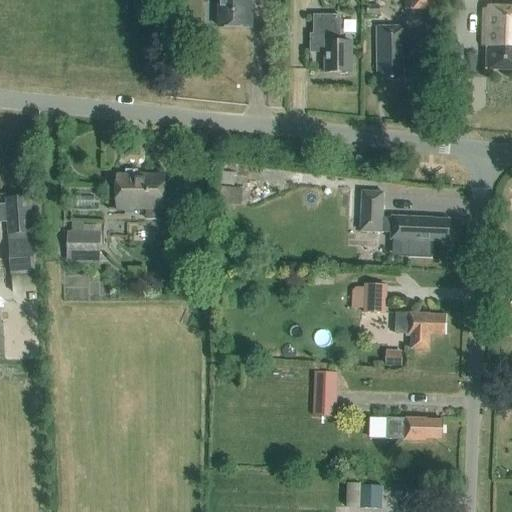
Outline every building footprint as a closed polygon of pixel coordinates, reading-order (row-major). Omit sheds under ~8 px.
[(217,0),(218,29),(247,28),(247,13),(250,13),(249,0),(217,0)] [(405,0),(406,11),(435,10),(434,0),(405,0)] [(380,16),(380,7),(366,7),(367,16),(380,16)] [(511,9),(484,8),(483,48),(487,49),(486,71),(511,71),(511,9)] [(340,43),(340,17),(314,17),(314,36),(311,36),(311,52),(326,52),(325,73),(351,73),(351,43),(340,43)] [(402,59),(408,59),(408,29),(378,28),(377,73),(383,73),(383,81),(402,81),(402,59)] [(223,172),(221,202),(244,203),(246,173),(223,172)] [(132,208),(149,209),(148,217),(151,220),(159,220),(161,218),(161,209),(163,209),(164,178),(117,176),(116,210),(132,211),(132,208)] [(361,220),(361,233),(392,234),(392,240),(393,240),(409,240),(408,258),(431,259),(432,240),(449,241),(449,222),(433,221),(433,220),(412,219),(412,220),(383,218),(384,194),(363,193),(361,220)] [(36,276),(31,198),(5,199),(7,236),(8,236),(11,278),(36,276)] [(84,224),(71,223),(71,232),(68,232),(67,257),(100,259),(101,233),(99,233),(100,226),(84,225),(84,224)] [(365,289),(364,309),(364,314),(366,315),(381,315),(384,315),(385,287),(365,286),(365,289)] [(409,316),(397,315),(396,336),(407,336),(407,338),(412,338),(412,351),(430,351),(430,336),(446,336),(446,317),(430,316),(409,315),(409,316)] [(402,352),(386,351),(385,367),(402,368),(402,352)] [(337,375),(315,374),(314,417),(336,417),(337,375)] [(427,420),(389,419),(383,419),(380,419),(379,426),(371,426),(370,441),(388,442),(426,443),(426,440),(443,441),(443,422),(427,422),(427,420)] [(382,487),(360,487),(360,511),(382,511),(382,487)]
